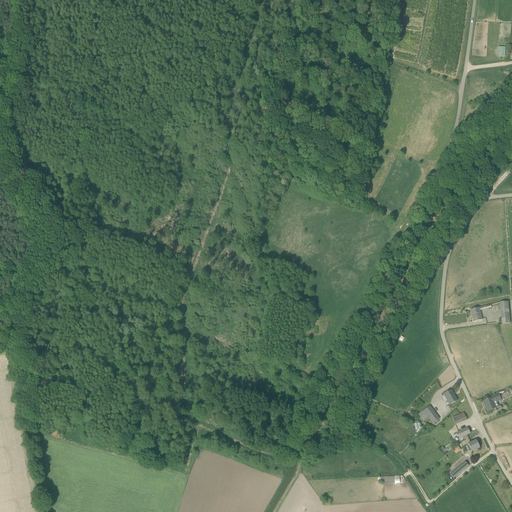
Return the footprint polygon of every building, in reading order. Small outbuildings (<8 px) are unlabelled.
[(510,324),(509,314),(508,302),(500,303),(501,310),(502,324),(510,324)] [(490,305),(478,308),(471,310),(474,322),(482,320),(480,311),(491,308),(490,305)] [(457,401),(451,390),(444,395),(450,405),(457,401)] [(491,398),(483,401),(487,412),(496,408),(493,402),(496,401),(496,402),(501,400),(499,395),(491,398)] [(430,406),(424,411),(418,414),(424,422),(429,418),(433,424),(439,419),(430,406)] [(467,420),(464,413),(452,418),(455,425),(467,420)] [(470,433),(467,428),(456,433),(459,439),(463,438),(465,441),(469,439),(467,435),(470,433)] [(472,452),(479,448),(476,441),(471,443),(469,439),(465,441),(467,447),(469,446),(472,452)] [(465,462),(454,471),(457,475),(468,466),(465,462)]
